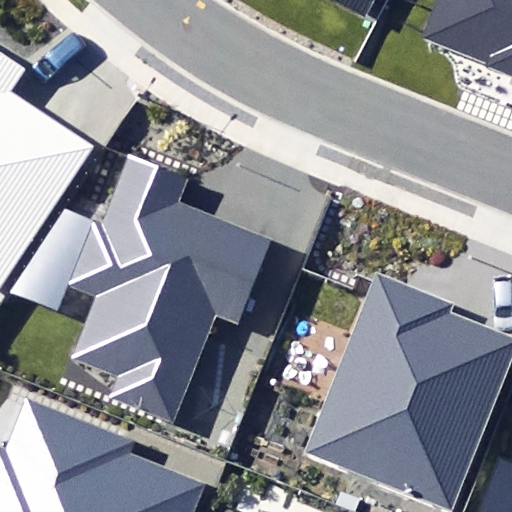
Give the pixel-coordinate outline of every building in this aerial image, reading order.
[(338,0),(366,14),(373,0),(338,0)] [(511,0),(437,0),(423,38),(511,72),(511,0)] [(0,286),(95,146),(10,89),(24,68),(0,52),(0,286)] [(102,400),(174,429),(218,321),(238,329),(274,240),(178,201),(185,182),(133,161),(106,228),(97,225),(73,283),(98,293),(71,361),(111,377),(102,400)] [(308,456),(453,511),(454,511),(511,363),(511,337),(451,314),(454,305),(378,276),(308,456)] [(0,511),(197,511),(208,485),(134,456),(139,442),(23,396),(4,446),(0,444),(0,511)] [(511,511),(511,464),(499,460),(478,511),(511,511)]
